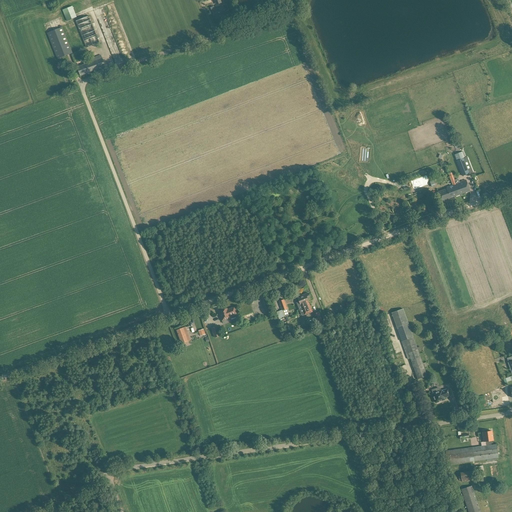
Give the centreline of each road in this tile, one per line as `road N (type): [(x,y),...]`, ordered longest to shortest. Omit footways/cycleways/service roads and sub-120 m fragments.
road 1 (unclassified): [(169,314),(511,190)]
road 2 (unclassified): [(511,412),(199,455)]
road 3 (unclassified): [(169,314),(80,84)]
road 4 (unclassified): [(151,321),(0,378)]
